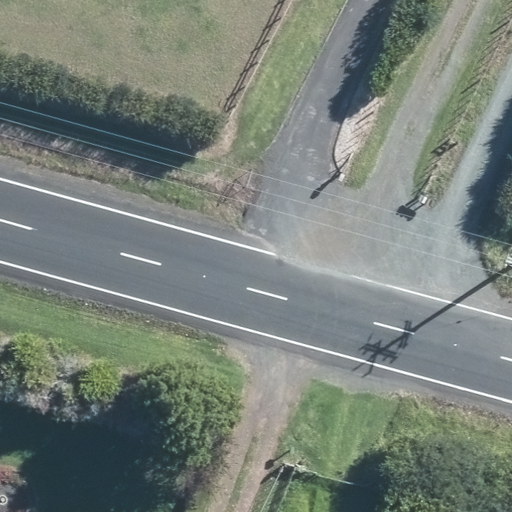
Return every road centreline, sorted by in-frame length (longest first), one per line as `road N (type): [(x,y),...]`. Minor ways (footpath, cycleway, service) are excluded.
road 1 (unclassified): [(511,373),(0,233)]
road 2 (unknown): [(376,0),(231,296)]
road 3 (unknown): [(511,102),(444,232),(402,343)]
